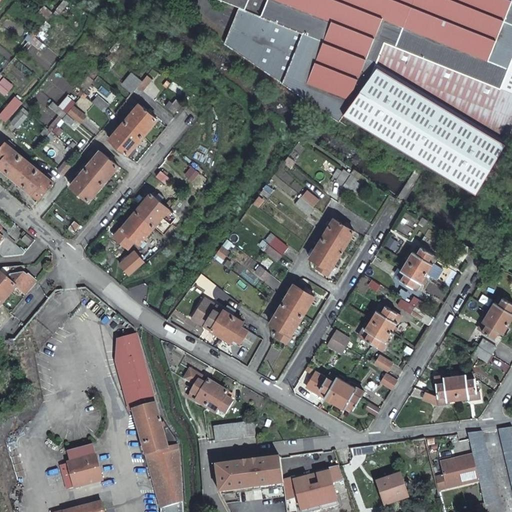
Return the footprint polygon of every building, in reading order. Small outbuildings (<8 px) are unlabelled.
[(511,0),(221,0),(241,8),(225,44),(338,121),(342,115),(376,67),(508,138),(511,128),(511,0)] [(508,138),(376,67),(342,115),(475,194),(508,138)] [(128,77),(137,87),(142,81),(132,72),(128,77)] [(137,87),(142,91),(152,80),(146,76),(142,81),(137,87)] [(131,94),(137,87),(128,77),(121,85),(131,94)] [(14,96),(0,112),(0,117),(5,122),(22,102),(14,96)] [(60,107),(66,112),(75,101),(69,96),(60,107)] [(91,102),(102,112),(107,105),(96,96),(91,102)] [(174,100),(168,109),(174,113),(180,104),(174,100)] [(142,136),(156,118),(138,104),(124,121),(109,139),(127,154),(142,136)] [(73,106),(68,112),(80,122),(85,115),(73,106)] [(20,110),(11,121),(17,127),(26,116),(20,110)] [(53,182),(5,142),(0,148),(0,158),(1,159),(0,160),(0,166),(33,194),(37,188),(43,194),(53,182)] [(99,151),(70,186),(88,201),(117,166),(99,151)] [(349,174),(343,170),(335,181),(341,185),(349,174)] [(165,185),(169,180),(159,172),(155,178),(165,185)] [(358,181),(349,175),(342,186),(351,192),(358,181)] [(37,188),(33,194),(39,199),(43,194),(37,188)] [(309,189),(304,195),(316,205),(321,199),(309,189)] [(133,239),(140,244),(169,209),(150,194),(121,229),(133,239)] [(312,208),(300,198),(296,204),(308,214),(312,208)] [(330,269),(353,230),(333,218),(314,250),(310,256),(309,257),(317,262),(319,263),(330,269)] [(121,229),(115,237),(122,242),(128,246),(133,239),(121,229)] [(22,255),(23,253),(6,238),(8,235),(2,230),(0,231),(0,237),(4,241),(0,245),(0,255),(3,258),(22,255)] [(275,237),(270,244),(283,254),(287,248),(275,237)] [(416,253),(420,247),(415,243),(411,251),(416,253)] [(462,259),(466,252),(455,245),(451,252),(462,259)] [(121,261),(131,274),(149,260),(139,247),(121,261)] [(221,247),(216,254),(222,258),(227,251),(221,247)] [(280,256),(269,247),(264,253),(276,262),(280,256)] [(420,282),(425,272),(431,263),(427,260),(431,254),(426,250),(420,247),(416,253),(411,251),(405,260),(399,270),(404,273),(400,280),(406,284),(411,287),(412,286),(416,280),(420,282)] [(327,273),(330,269),(319,263),(316,267),(327,273)] [(269,275),(259,266),(253,273),(264,281),(269,275)] [(19,285),(28,293),(37,282),(29,275),(28,276),(25,274),(10,276),(9,267),(2,267),(0,269),(0,274),(16,288),(19,285)] [(0,306),(16,288),(0,274),(0,306)] [(376,291),(379,285),(370,280),(367,286),(376,291)] [(282,330),(289,335),(313,295),(310,293),(303,290),(301,288),(293,284),(269,323),(278,328),(282,330)] [(501,333),(509,321),(511,315),(511,311),(509,310),(511,305),(511,302),(507,299),(502,296),(497,303),(494,300),(489,307),(481,321),(485,323),(481,330),(493,338),(497,331),(501,333)] [(203,298),(197,308),(211,316),(214,311),(220,314),(222,310),(203,298)] [(397,307),(409,313),(413,305),(401,299),(397,307)] [(380,313),(385,306),(380,302),(376,310),(380,313)] [(222,310),(232,316),(235,310),(226,305),(222,310)] [(396,312),(390,309),(385,306),(380,313),(376,310),(370,320),(364,329),(364,330),(368,333),(364,340),(370,343),(376,347),(380,340),(384,342),(390,332),(396,322),(392,319),(396,312)] [(421,319),(425,312),(414,306),(410,313),(421,319)] [(211,316),(197,308),(191,318),(204,326),(207,321),(211,316)] [(243,336),(247,331),(241,327),(243,323),(232,316),(222,310),(220,314),(214,311),(211,316),(207,321),(213,325),(210,330),(231,343),(234,338),(240,342),(243,336)] [(126,330),(131,325),(118,315),(114,320),(126,330)] [(364,330),(364,329),(362,328),(358,335),(358,336),(364,340),(368,333),(364,330)] [(282,330),(277,338),(284,342),(289,335),(282,330)] [(331,338),(345,346),(349,338),(336,330),(331,338)] [(252,342),(256,336),(247,331),(243,336),(252,342)] [(182,511),(182,500),(176,443),(163,420),(159,421),(136,334),(116,340),(114,359),(128,412),(133,411),(159,508),(158,511),(182,511)] [(249,347),(252,342),(243,336),(240,342),(249,347)] [(476,345),(490,353),(495,346),(481,337),(476,345)] [(340,353),(345,346),(331,338),(327,345),(340,353)] [(386,343),(384,342),(380,340),(376,347),(380,349),(382,350),(386,343)] [(474,349),(488,358),(490,353),(476,345),(474,349)] [(486,360),(488,358),(474,349),(472,352),(486,360)] [(392,362),(380,355),(375,363),(387,371),(392,362)] [(190,371),(184,381),(195,388),(199,382),(206,386),(209,381),(190,371)] [(306,388),(324,398),(326,393),(319,389),(324,382),(326,378),(317,372),(316,371),(306,388)] [(333,382),(336,377),(329,373),(326,378),(333,382)] [(445,400),(457,398),(468,397),(467,392),(476,391),(476,390),(474,378),(466,379),(465,373),(453,375),(443,376),(441,377),(442,382),(435,383),(436,396),(444,395),(445,400)] [(381,381),(392,388),(396,380),(385,374),(381,381)] [(353,409),(360,398),(360,397),(353,393),(356,388),(347,383),(336,377),(333,382),(326,378),(324,382),(319,389),(326,393),(324,398),(334,404),(344,409),(346,405),(353,409)] [(226,413),(229,407),(233,401),(226,397),(228,392),(209,381),(206,386),(199,382),(195,388),(192,393),(199,398),(196,402),(216,413),(218,409),(226,413)] [(353,393),(360,397),(363,392),(356,388),(353,393)] [(467,392),(468,397),(468,398),(478,397),(478,390),(476,390),(476,391),(467,392)] [(436,396),(425,391),(421,398),(437,405),(437,403),(436,396)] [(199,398),(192,393),(189,398),(196,402),(199,398)] [(363,409),(375,416),(380,409),(368,401),(363,409)] [(215,426),(217,440),(255,435),(253,421),(215,426)] [(511,486),(511,426),(499,429),(511,482),(511,486)] [(481,489),(486,511),(501,511),(496,492),(483,431),(469,433),(474,457),(480,482),(481,489)] [(351,448),(351,456),(372,455),(372,447),(351,448)] [(102,480),(95,456),(68,463),(68,464),(61,466),(67,488),(74,487),(75,488),(102,480)] [(272,458),(217,465),(220,494),(284,484),(284,480),(281,457),(272,458)] [(448,491),(480,482),(474,457),(453,462),(453,461),(441,464),(444,478),(448,490),(448,491)] [(319,477),(314,479),(321,509),(338,505),(333,483),(345,480),(340,465),(317,471),(319,477)] [(309,511),(321,509),(314,479),(309,480),(308,474),(284,480),(286,499),(298,496),(301,511),(309,511)] [(402,474),(382,481),(380,484),(387,505),(410,498),(402,474)] [(437,480),(440,492),(448,490),(444,478),(437,480)] [(103,511),(101,503),(67,511),(103,511)]
